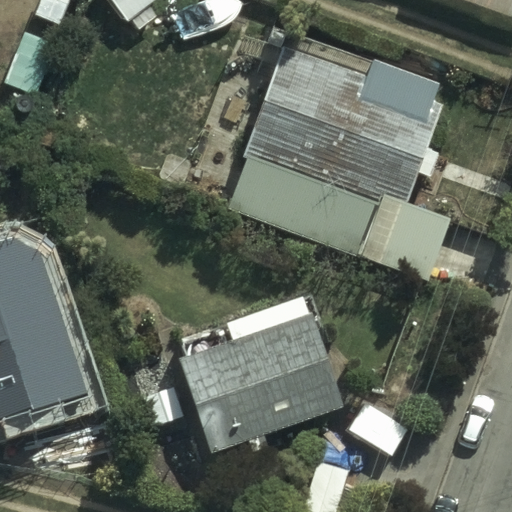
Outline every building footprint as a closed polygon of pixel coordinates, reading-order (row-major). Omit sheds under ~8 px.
[(102,0),(120,26),(124,23),(132,35),(152,21),(143,8),(154,0),(102,0)] [(511,0),(448,0),(511,22),(511,0)] [(301,51),(279,44),(224,210),(429,276),(445,229),(432,224),(435,213),(404,203),(415,170),(428,174),(436,151),(425,148),(440,101),(433,99),(436,88),(368,66),(370,60),(305,39),(301,51)] [(0,95),(34,107),(52,58),(19,46),(11,68),(0,63),(0,95)] [(27,265),(0,274),(0,433),(64,411),(49,369),(63,364),(27,265)] [(221,346),(169,363),(203,463),(238,451),(241,460),(259,454),(256,446),(335,419),(296,304),(217,331),(221,346)]
